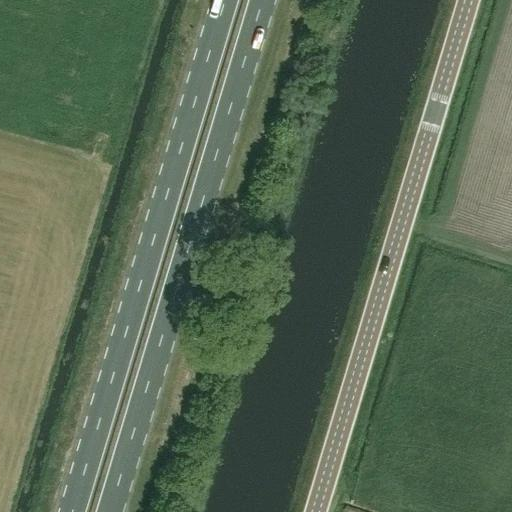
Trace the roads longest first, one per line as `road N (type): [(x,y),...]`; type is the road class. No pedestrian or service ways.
road 1 (trunk): [(108,511),(264,0)]
road 2 (trunk): [(223,0),(70,511)]
road 3 (tertiary): [(323,511),(473,0)]
